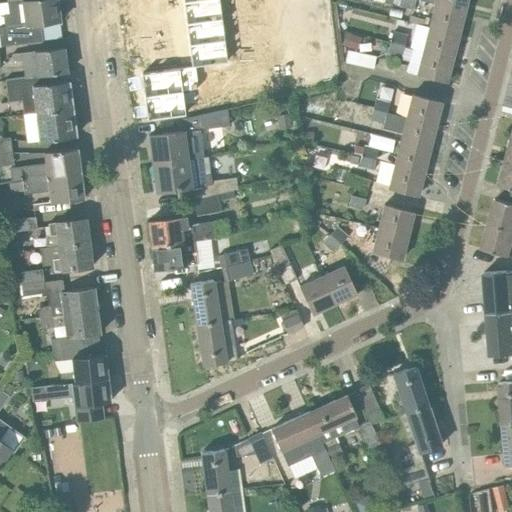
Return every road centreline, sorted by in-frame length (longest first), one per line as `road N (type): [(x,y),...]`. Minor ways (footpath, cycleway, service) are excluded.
road 1 (residential): [(152,413),(140,383),(86,0)]
road 2 (residential): [(152,413),(177,410),(440,290)]
road 3 (residential): [(440,290),(511,10)]
road 4 (residential): [(463,489),(440,290)]
